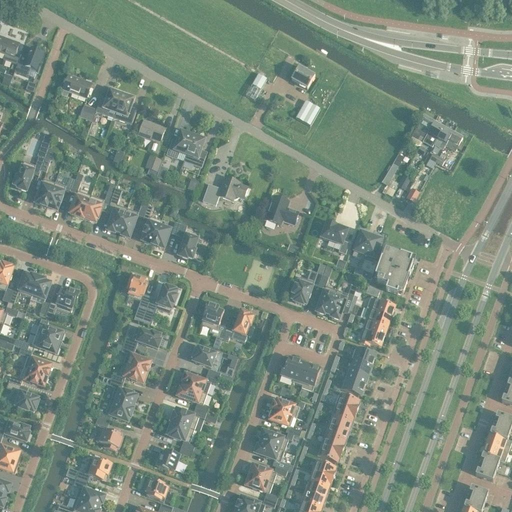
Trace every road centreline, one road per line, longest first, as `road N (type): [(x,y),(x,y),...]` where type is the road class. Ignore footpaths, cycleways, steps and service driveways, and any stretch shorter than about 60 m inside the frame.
road 1 (residential): [(448,243),(23,0)]
road 2 (residential): [(0,250),(91,290),(16,511)]
road 3 (residential): [(448,243),(352,511)]
road 4 (secondary): [(474,255),(380,511)]
road 5 (secondary): [(407,511),(497,263)]
road 6 (residential): [(201,279),(118,511)]
road 7 (residential): [(0,200),(7,210),(201,279)]
road 8 (residential): [(451,511),(511,343)]
road 9 (residential): [(221,511),(279,345)]
road 10 (secondary): [(376,43),(436,64),(511,74)]
road 11 (secondary): [(511,55),(376,43)]
road 12 (residential): [(279,345),(326,362),(337,330),(291,313)]
